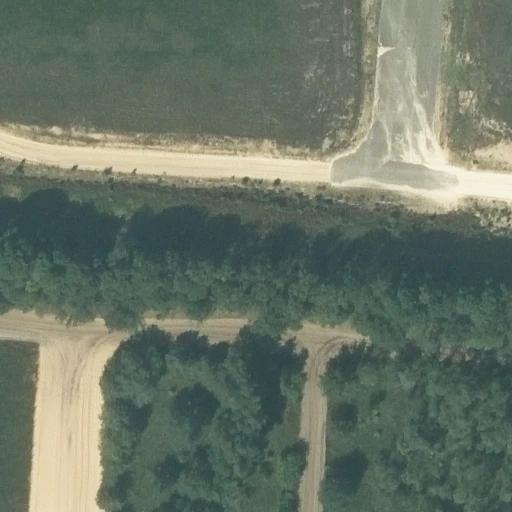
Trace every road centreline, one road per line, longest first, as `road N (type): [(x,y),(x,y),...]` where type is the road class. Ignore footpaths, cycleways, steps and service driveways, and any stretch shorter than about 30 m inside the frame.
road 1 (track): [(511,191),(41,155),(0,136)]
road 2 (track): [(0,316),(511,356)]
road 3 (track): [(69,511),(80,322)]
road 4 (track): [(398,182),(412,0)]
road 5 (track): [(317,342),(308,511)]
